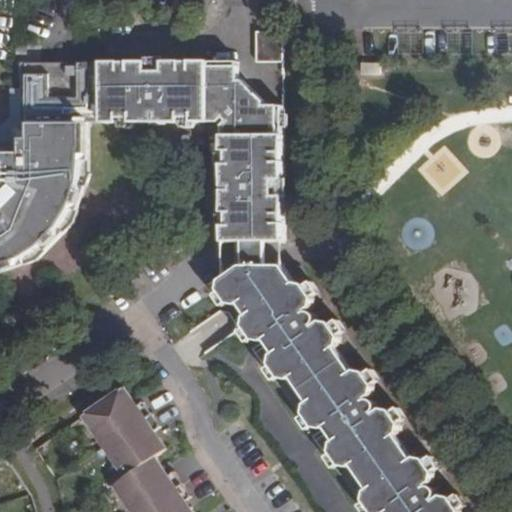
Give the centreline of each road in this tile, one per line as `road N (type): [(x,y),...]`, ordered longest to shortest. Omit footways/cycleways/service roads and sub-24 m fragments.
road 1 (residential): [(258,511),(204,431),(194,390),(136,315)]
road 2 (residential): [(199,149),(204,261),(136,315)]
road 3 (residential): [(511,10),(320,2)]
road 4 (residential): [(136,315),(0,402)]
